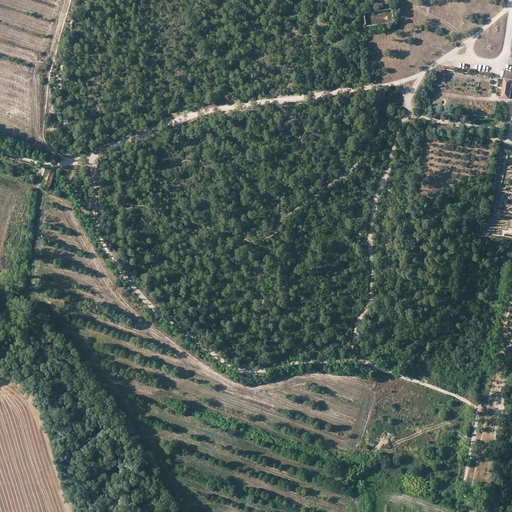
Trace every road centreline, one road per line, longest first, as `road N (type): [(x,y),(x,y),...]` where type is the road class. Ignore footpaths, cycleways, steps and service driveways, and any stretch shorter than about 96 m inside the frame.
road 1 (track): [(469,511),(492,410),(361,362),(251,373),(226,365),(139,297),(61,167)]
road 2 (track): [(71,0),(44,102),(46,145),(22,299),(74,350),(121,414),(177,511)]
road 3 (track): [(61,167),(188,116),(421,74)]
road 4 (track): [(353,363),(370,308),(380,186),(406,115)]
